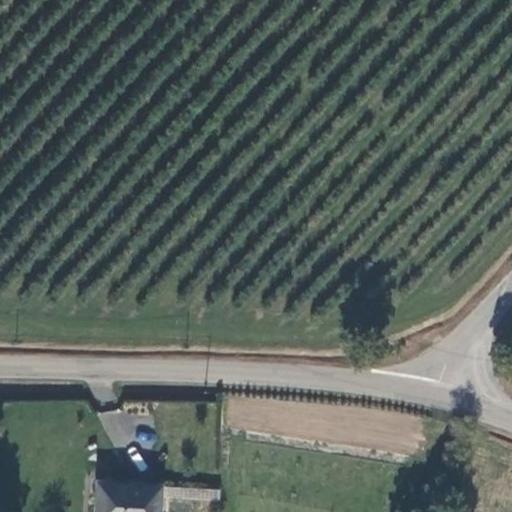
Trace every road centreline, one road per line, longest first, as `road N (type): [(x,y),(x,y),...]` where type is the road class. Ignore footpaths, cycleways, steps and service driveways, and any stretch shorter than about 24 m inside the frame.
road 1 (unclassified): [(0,367),(252,374),(438,396)]
road 2 (unclassified): [(511,290),(477,328),(438,396)]
